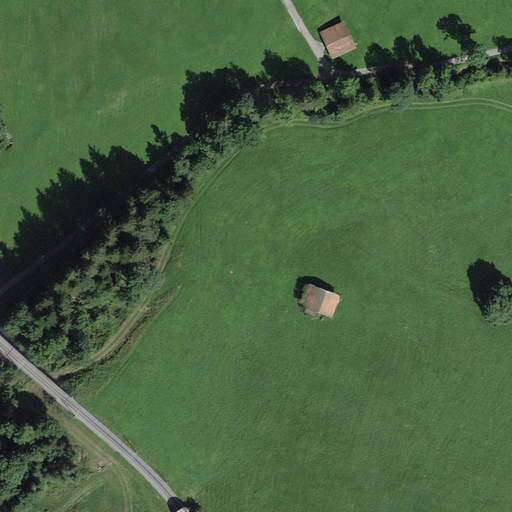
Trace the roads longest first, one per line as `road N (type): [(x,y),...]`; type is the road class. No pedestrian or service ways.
road 1 (track): [(511,112),(467,103),(379,108),(335,126),(271,123),(250,135),(190,200),(149,298),(117,339),(35,389),(38,403),(77,432),(91,456),(90,481),(60,511)]
road 2 (track): [(0,292),(223,105),(275,86)]
